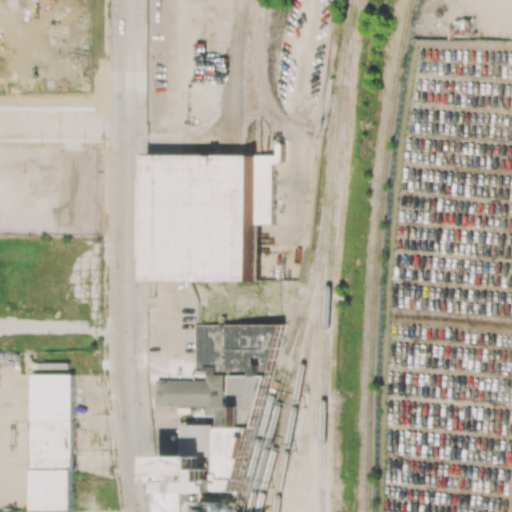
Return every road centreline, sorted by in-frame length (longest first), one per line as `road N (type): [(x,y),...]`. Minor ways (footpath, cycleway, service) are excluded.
road 1 (secondary): [(141,511),(125,367),(125,0)]
road 2 (residential): [(125,125),(0,124)]
